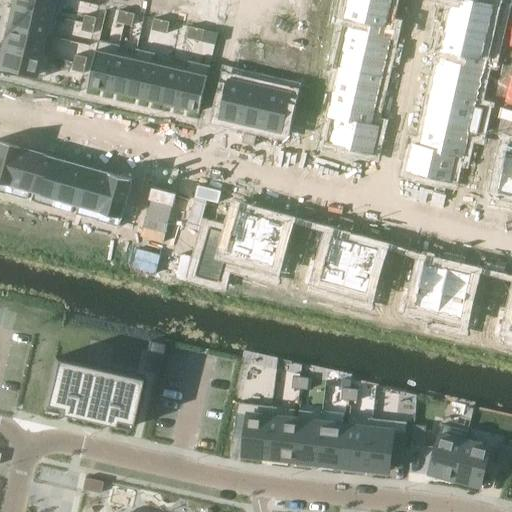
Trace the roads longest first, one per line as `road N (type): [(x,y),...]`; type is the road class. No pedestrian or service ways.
road 1 (residential): [(464,511),(224,481),(36,438)]
road 2 (residential): [(0,110),(376,208)]
road 3 (residential): [(425,0),(376,208)]
road 4 (residential): [(376,208),(511,244)]
